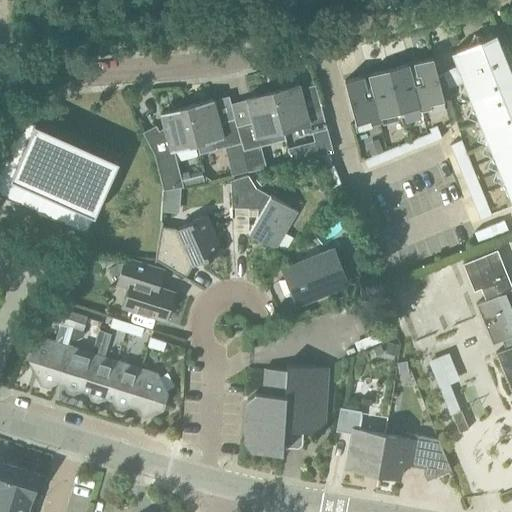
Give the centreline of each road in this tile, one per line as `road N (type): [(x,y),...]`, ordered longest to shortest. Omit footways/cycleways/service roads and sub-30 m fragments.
road 1 (residential): [(0,59),(61,75),(155,71),(226,61),(465,0)]
road 2 (residential): [(208,481),(212,379),(199,316),(211,300),(232,294),(254,301),(266,317)]
road 3 (residential): [(371,511),(208,481)]
road 4 (residential): [(208,481),(75,440)]
